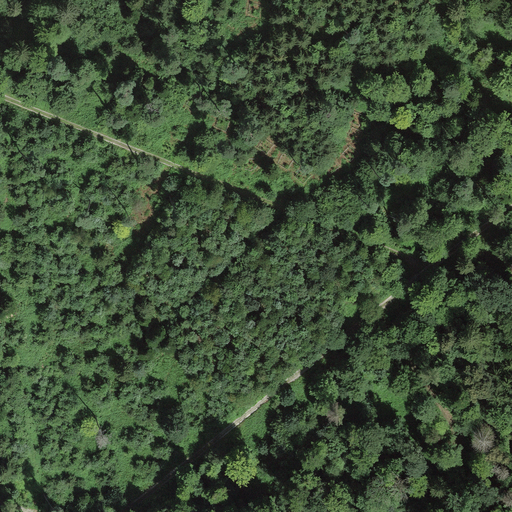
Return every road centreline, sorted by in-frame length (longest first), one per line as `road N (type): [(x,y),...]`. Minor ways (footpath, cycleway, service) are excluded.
road 1 (track): [(511,207),(122,511)]
road 2 (track): [(432,267),(0,93)]
road 3 (track): [(511,101),(422,0)]
